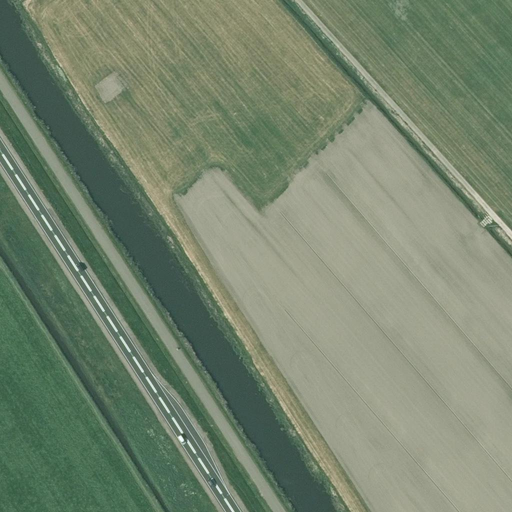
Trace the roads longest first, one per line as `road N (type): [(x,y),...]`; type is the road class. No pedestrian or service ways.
road 1 (unclassified): [(279,511),(0,80)]
road 2 (trunk): [(232,511),(0,151)]
road 3 (track): [(511,239),(293,0)]
